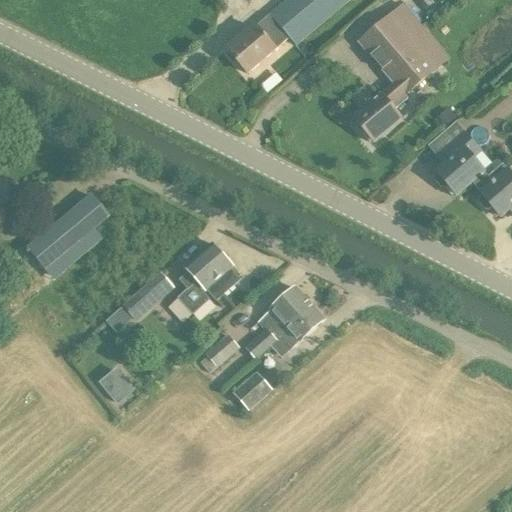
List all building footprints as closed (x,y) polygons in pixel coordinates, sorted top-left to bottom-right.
[(295,47),(350,0),(288,0),(268,17),(269,18),(255,30),(254,29),(227,51),(248,75),(275,52),(274,51),(289,39),(295,47)] [(408,100),(404,96),(435,71),(389,17),(359,42),(395,85),(354,119),(365,132),(363,134),(370,143),(372,141),(374,143),(401,121),(394,112),(408,100)] [(448,109),(436,118),(444,128),(456,119),(448,109)] [(446,166),(437,174),(438,175),(435,178),(435,181),(441,189),(445,189),(448,186),(457,197),(472,183),(482,194),(492,184),(483,174),(484,173),(472,159),(480,152),(463,133),(437,156),(446,166)] [(511,176),(507,171),(492,184),(482,194),(480,195),(481,196),(479,199),(478,203),(484,210),(488,210),(491,208),(501,218),(509,211),(511,213),(511,176)] [(0,213),(9,218),(21,195),(0,184),(0,213)] [(101,241),(92,231),(105,220),(106,221),(108,219),(89,196),(87,197),(88,198),(59,222),(58,221),(56,223),(57,223),(26,249),(52,280),(80,256),(81,258),(101,241)] [(188,309),(199,310),(212,298),(216,302),(239,281),(230,271),(233,268),(213,245),(185,270),(188,274),(180,282),(188,291),(183,295),(183,304),(188,309)] [(138,296),(139,297),(133,302),(142,313),(148,307),(149,308),(172,286),(162,274),(138,296)] [(298,321),(313,309),(296,290),(271,312),(272,312),(259,323),(267,332),(246,351),(255,362),(270,349),(269,348),(287,331),(284,328),(296,318),(298,321)] [(324,323),(313,309),(298,321),(296,318),(284,328),(287,331),(269,348),(270,349),(277,356),(282,351),(287,357),(324,323)] [(228,335),(205,355),(206,357),(200,363),(209,374),(216,369),(217,370),(240,350),(228,335)] [(98,385),(117,407),(134,392),(116,370),(98,385)] [(249,414),(272,394),(256,377),(234,397),(249,414)]
